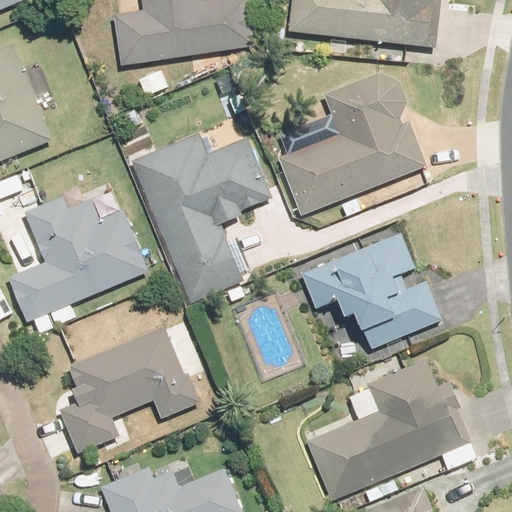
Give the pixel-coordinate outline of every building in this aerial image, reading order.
[(0,0),(0,12),(32,0),(0,0)] [(121,20),(127,67),(263,49),(256,1),(211,7),(210,0),(150,0),(153,16),(121,20)] [(299,0),(295,34),(442,50),(448,2),(442,2),(441,0),(299,0)] [(0,54),(0,164),(59,141),(22,46),(0,54)] [(283,158),(306,217),(433,168),(415,122),(409,125),(407,120),(414,103),(405,84),(384,77),(331,97),(345,134),(283,158)] [(135,163),(195,310),(254,286),(230,228),(250,219),(247,211),(277,199),(253,140),(213,156),(204,135),(135,163)] [(13,279),(34,326),(157,273),(130,212),(106,223),(97,201),(73,211),(68,200),(32,215),(52,262),(13,279)] [(367,318),(377,344),(442,318),(429,286),(412,293),(405,277),(421,271),(406,234),(305,274),(321,314),(346,304),(354,323),(367,318)] [(62,413),(80,460),(131,440),(122,418),(160,403),(168,421),(206,406),(195,379),(189,382),(170,333),(74,371),(82,390),(77,392),(82,404),(62,413)] [(313,443),(337,500),(474,442),(461,411),(466,409),(455,382),(445,387),(433,359),(372,385),(384,413),(313,443)] [(247,511),(231,471),(192,486),(179,473),(159,482),(154,471),(110,489),(118,511),(247,511)] [(0,506),(11,499),(0,485),(0,506)] [(440,511),(431,488),(374,511),(440,511)]
